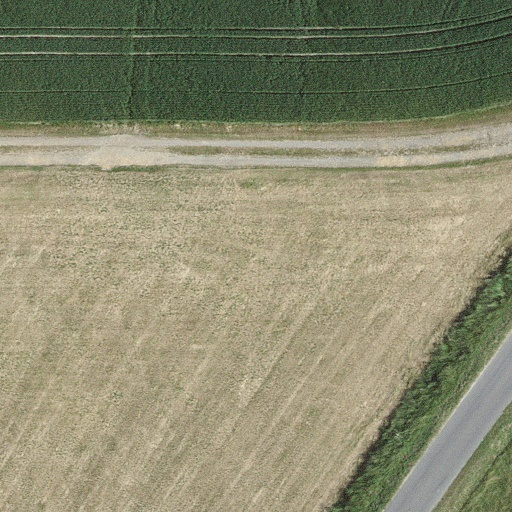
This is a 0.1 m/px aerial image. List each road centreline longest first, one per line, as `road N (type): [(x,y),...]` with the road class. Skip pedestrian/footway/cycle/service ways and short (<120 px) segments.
road 1 (track): [(0,152),(427,151),(511,138)]
road 2 (tertiary): [(410,511),(511,370)]
